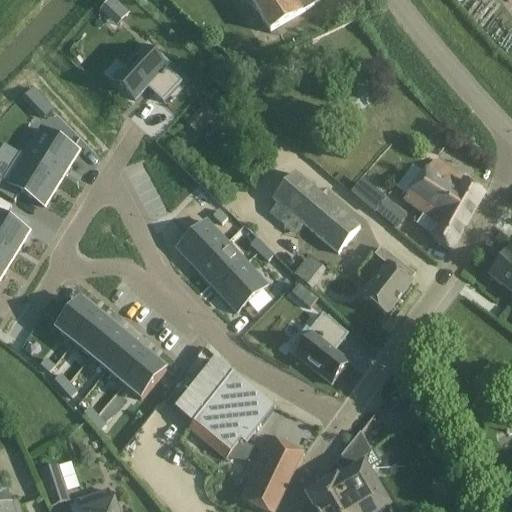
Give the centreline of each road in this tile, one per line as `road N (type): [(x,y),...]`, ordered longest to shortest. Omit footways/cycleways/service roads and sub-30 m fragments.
road 1 (unclassified): [(511,169),(343,423)]
road 2 (residential): [(161,291),(249,369),(343,423)]
road 3 (tertiary): [(511,143),(394,0)]
road 4 (residential): [(105,182),(121,200),(161,291)]
